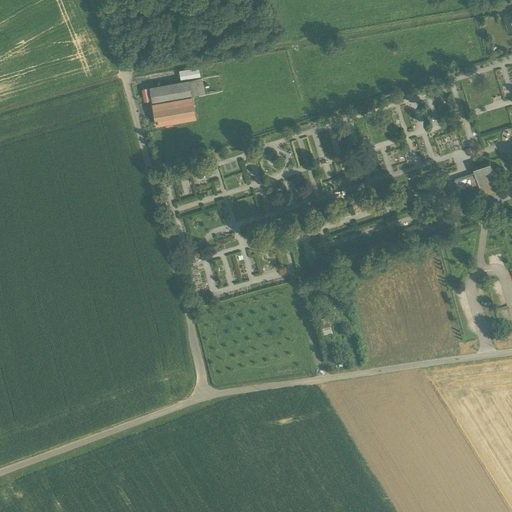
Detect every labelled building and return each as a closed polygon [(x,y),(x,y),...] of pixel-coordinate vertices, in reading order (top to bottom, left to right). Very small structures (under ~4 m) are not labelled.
[(200,67),(180,70),(182,80),(202,76),(200,67)] [(202,78),(150,87),(153,103),(192,96),(204,94),(202,78)] [(141,91),(144,102),(150,100),(148,89),(141,91)] [(192,96),(153,103),(157,125),(196,117),(192,96)] [(489,161),(473,166),(475,173),(482,194),(499,189),(489,161)] [(461,200),(482,194),(475,173),(455,180),(461,200)]
